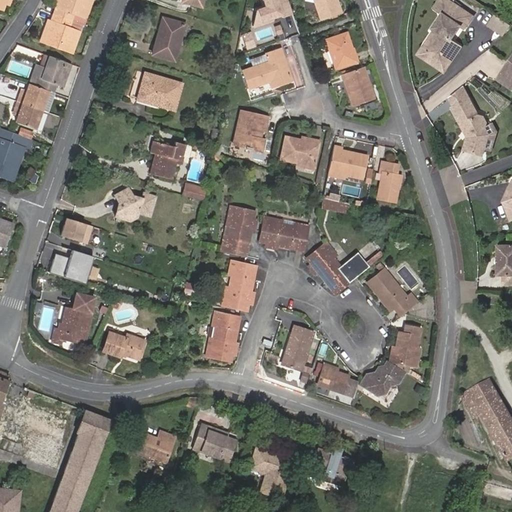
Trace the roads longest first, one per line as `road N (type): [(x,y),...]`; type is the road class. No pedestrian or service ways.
road 1 (residential): [(241,384),(395,436),(428,431),(435,417),(448,319),(443,247),(366,0)]
road 2 (residential): [(0,351),(40,375),(95,392),(188,379),(241,384)]
road 3 (residential): [(42,211),(121,0)]
road 4 (residential): [(241,384),(275,284),(302,288),(332,308)]
road 5 (residential): [(332,308),(330,318),(351,348),(368,350),(372,322),(350,300),(339,302)]
road 6 (residential): [(0,328),(42,211)]
